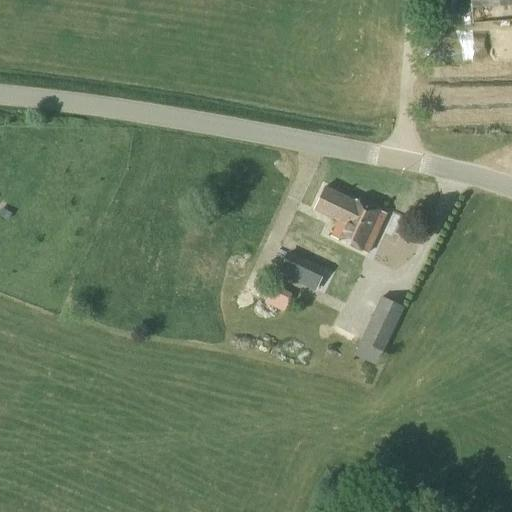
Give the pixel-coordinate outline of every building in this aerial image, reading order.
[(511,0),(469,0),(470,9),(511,5),(511,0)] [(444,14),(465,14),(465,4),(444,4),(444,14)] [(460,110),(486,107),(484,85),(458,88),(460,110)] [(354,204),(324,190),(314,211),(338,223),(331,238),(367,254),(385,216),(355,202),(354,204)] [(186,259),(212,260),(213,234),(187,233),(186,259)] [(215,250),(211,272),(222,274),(226,253),(215,250)] [(287,252),(276,275),(305,289),(316,266),(287,252)] [(271,286),(263,304),(283,313),(291,295),(271,286)] [(382,352),(403,308),(380,297),(359,341),(382,352)]
